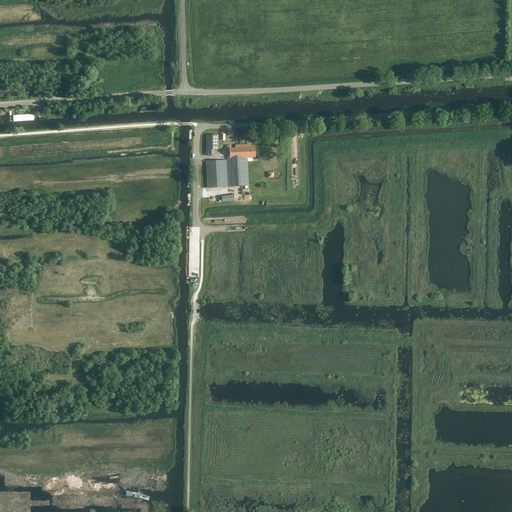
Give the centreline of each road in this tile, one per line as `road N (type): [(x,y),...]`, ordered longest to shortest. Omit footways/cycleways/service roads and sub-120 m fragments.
road 1 (unclassified): [(196,159),(197,125),(511,108)]
road 2 (unclassified): [(183,92),(511,75)]
road 3 (unclassified): [(183,92),(0,103)]
